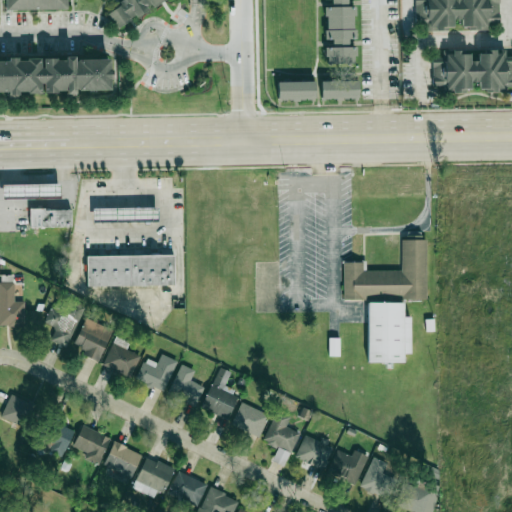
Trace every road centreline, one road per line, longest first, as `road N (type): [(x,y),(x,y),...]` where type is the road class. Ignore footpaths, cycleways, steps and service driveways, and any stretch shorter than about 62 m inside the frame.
road 1 (primary): [(69,150),(511,139)]
road 2 (residential): [(0,356),(337,511)]
road 3 (residential): [(246,147),(243,0)]
